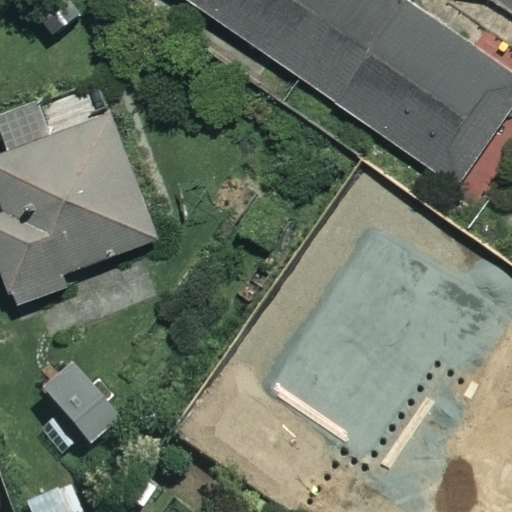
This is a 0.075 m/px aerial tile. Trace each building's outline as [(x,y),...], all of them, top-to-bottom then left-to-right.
[(183,0),(456,187),(511,105),(511,79),(395,0),(183,0)] [(0,221),(0,263),(19,310),(68,290),(63,280),(162,240),(113,121),(58,143),(43,106),(1,123),(15,157),(0,163),(0,194),(9,218),(0,221)] [(464,426),(511,460),(511,309),(504,303),(471,349),(501,370),(462,425),(464,426)] [(448,377),(423,358),(381,414),(406,433),(448,377)] [(128,415),(86,365),(43,401),(85,451),(128,415)] [(511,511),(511,460),(464,426),(401,511),(511,511)] [(175,511),(141,487),(123,511),(175,511)] [(82,511),(71,490),(25,511),(82,511)]
